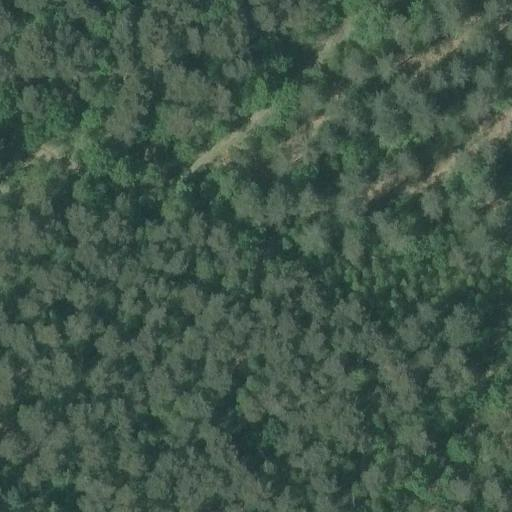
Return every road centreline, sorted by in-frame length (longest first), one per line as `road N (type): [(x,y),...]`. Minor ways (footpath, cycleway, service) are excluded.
road 1 (track): [(381,0),(254,119),(147,193),(119,194),(0,129)]
road 2 (track): [(511,237),(480,403),(388,511)]
